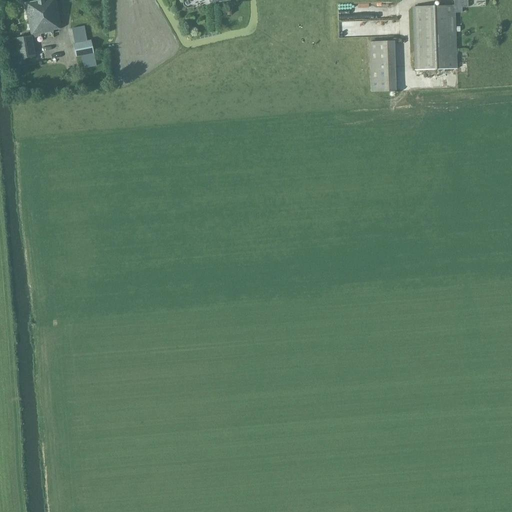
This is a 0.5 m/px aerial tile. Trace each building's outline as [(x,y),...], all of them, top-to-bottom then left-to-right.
[(15,39),(18,60),(35,57),(32,38),(41,37),(41,34),(53,32),(53,31),(61,29),(56,0),(44,0),(25,4),(31,36),(15,39)] [(453,0),(454,6),(413,8),(415,71),(457,70),(455,13),(462,12),(462,8),(468,7),(467,0),(453,0)] [(84,28),(72,30),(74,44),(87,41),(84,28)] [(74,44),(73,44),(75,57),(80,56),(93,54),(91,41),(87,41),(74,44)] [(396,92),(394,42),(370,43),(372,93),(396,92)] [(93,54),(80,56),(83,69),(96,67),(93,54)]
